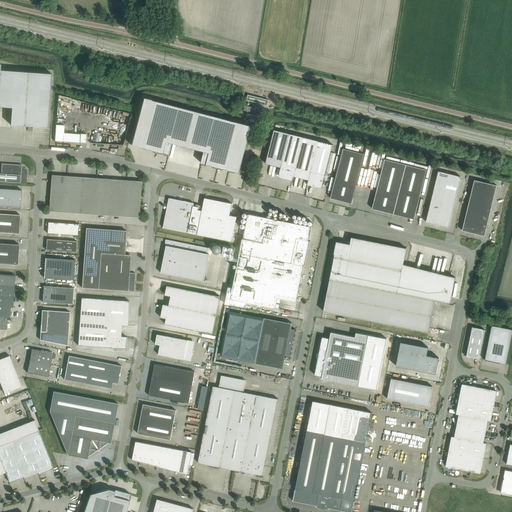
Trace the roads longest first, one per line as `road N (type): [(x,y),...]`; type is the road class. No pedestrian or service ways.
road 1 (unclassified): [(511,126),(126,31)]
road 2 (unclassified): [(117,470),(141,340),(154,170)]
road 3 (unclassified): [(271,511),(329,215)]
road 4 (unclassified): [(451,369),(469,263),(464,251),(329,215)]
road 5 (unclassified): [(429,476),(480,486),(492,474),(507,384),(451,369)]
road 6 (unclassified): [(0,345),(28,323),(40,151)]
road 7 (unclassified): [(329,215),(154,170)]
road 8 (unclassified): [(126,31),(0,3)]
road 9 (unclassified): [(117,470),(0,500)]
road 10 (unclassified): [(266,511),(150,479)]
